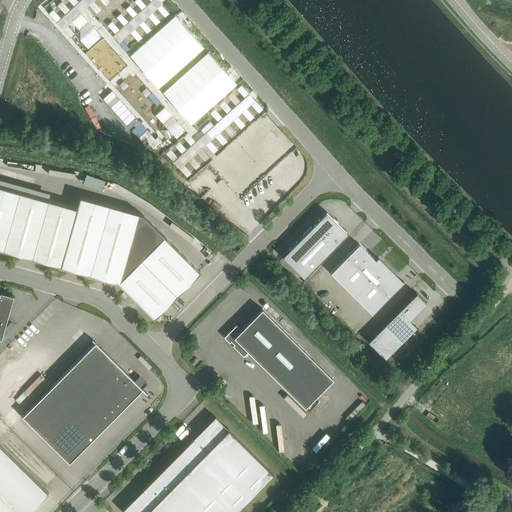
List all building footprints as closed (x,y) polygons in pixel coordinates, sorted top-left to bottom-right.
[(79,0),(93,14),(108,0),(79,0)] [(127,7),(104,27),(124,50),(147,30),(127,7)] [(154,37),(131,57),(151,80),(174,60),(154,37)] [(206,60),(165,96),(186,118),(226,82),(206,60)] [(112,90),(103,98),(146,146),(155,138),(112,90)] [(225,102),(221,106),(229,115),(233,111),(225,102)] [(244,127),(217,151),(241,178),(268,153),(244,127)] [(187,132),(165,153),(185,175),(207,155),(187,132)] [(279,159),(256,179),(276,201),(298,180),(279,159)] [(215,163),(193,183),(212,205),(234,185),(215,163)] [(71,268),(91,199),(80,196),(77,207),(0,185),(0,247),(3,248),(3,249),(71,268)] [(250,190),(228,210),(247,232),(269,213),(250,190)] [(141,258),(164,235),(142,213),(91,199),(71,268),(118,282),(141,258)] [(289,249),(282,255),(304,277),(348,232),(346,231),(346,230),(345,230),(338,222),(337,221),(334,218),(334,217),(333,218),(326,211),(319,218),(318,218),(318,219),(297,241),(297,240),(296,241),(290,248),(289,248),(289,249)] [(200,271),(164,235),(141,258),(159,276),(177,294),(200,271)] [(359,243),(331,272),(372,313),(401,284),(394,278),(397,275),(382,261),(380,264),(359,243)] [(136,299),(159,276),(141,258),(118,282),(136,299)] [(177,294),(159,276),(136,299),(154,317),(177,294)] [(0,338),(1,339),(14,296),(0,291),(0,338)] [(422,298),(416,292),(368,341),(385,358),(416,326),(410,319),(415,314),(426,302),(422,298)] [(333,378),(262,308),(241,329),(236,324),(224,336),(230,342),(231,340),(234,343),(233,345),(243,356),(248,351),(305,407),(333,378)] [(69,462),(147,383),(139,375),(134,380),(95,342),(22,415),(69,462)] [(440,381),(436,386),(440,389),(444,384),(440,381)] [(234,511),(273,473),(228,428),(206,451),(193,438),(142,489),(142,490),(143,491),(133,501),(132,500),(123,510),(125,511),(234,511)] [(28,511),(48,492),(0,444),(0,511),(28,511)]
